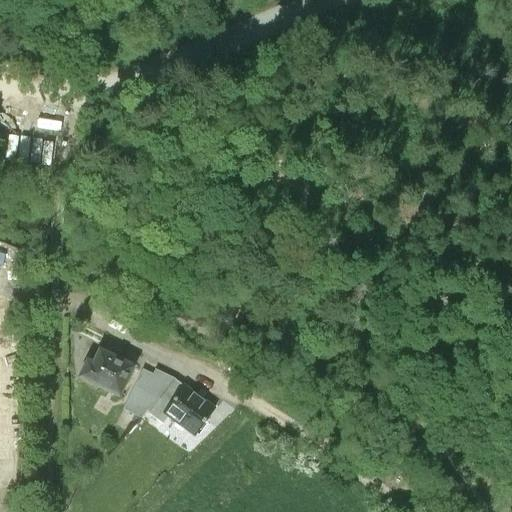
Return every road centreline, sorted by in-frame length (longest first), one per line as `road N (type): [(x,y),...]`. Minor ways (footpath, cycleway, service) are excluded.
road 1 (track): [(38,91),(58,203),(49,511)]
road 2 (tertiary): [(0,81),(38,91),(119,81),(325,0)]
